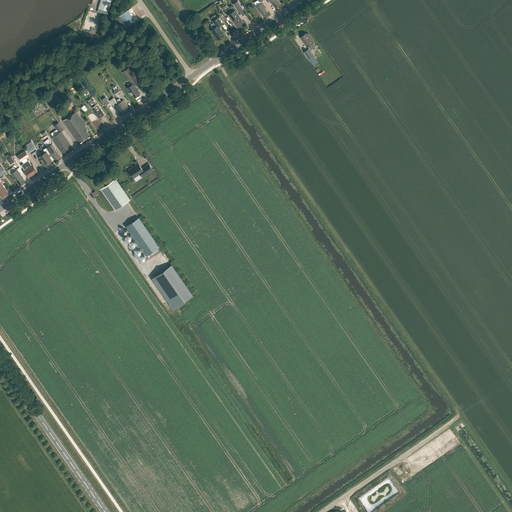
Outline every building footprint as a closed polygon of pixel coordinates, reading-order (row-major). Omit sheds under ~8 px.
[(106,0),(100,0),(98,10),(107,13),(111,2),(106,0)] [(233,4),(237,9),(228,15),(236,27),(243,22),(236,11),(238,10),(238,11),(242,8),(237,1),(233,4)] [(265,8),(266,7),(262,2),(256,6),(262,15),(267,11),(265,8)] [(135,20),(128,10),(119,16),(117,18),(120,22),(122,20),(126,26),(135,20)] [(224,35),(219,26),(223,24),(218,17),(213,21),(216,26),(211,30),(218,39),(224,35)] [(302,37),(301,38),(307,47),(314,42),(308,33),(307,34),(306,33),(301,36),(302,37)] [(308,58),(313,55),(308,48),(303,52),(308,58)] [(127,88),(134,97),(140,93),(134,84),(138,81),(128,67),(123,71),(128,80),(129,79),(132,84),(127,88)] [(61,104),(66,111),(74,106),(69,98),(61,104)] [(120,113),(121,114),(124,111),(118,103),(117,104),(114,98),(110,101),(114,106),(113,106),(118,114),(120,113)] [(118,103),(124,111),(128,109),(127,108),(128,107),(123,99),(121,101),(120,100),(118,101),(119,103),(118,103)] [(101,121),(99,118),(105,114),(97,104),(94,100),(89,103),(92,108),(97,115),(90,119),(95,125),(98,129),(103,125),(101,121)] [(90,135),(87,130),(88,129),(85,125),(86,125),(77,111),(63,120),(77,141),(79,139),(81,142),(90,135)] [(58,121),(53,125),(58,132),(63,128),(58,121)] [(57,142),(62,149),(68,144),(64,138),(65,137),(61,131),(54,135),(59,142),(57,142)] [(46,147),(54,159),(60,155),(52,143),(46,135),(42,138),(47,146),(46,147)] [(28,150),(31,154),(37,150),(34,145),(28,150)] [(39,156),(45,165),(52,160),(54,158),(54,159),(46,147),(43,149),(45,152),(39,156)] [(18,155),(22,161),(29,156),(25,150),(18,155)] [(23,170),(28,177),(37,171),(32,163),(31,164),(28,160),(21,165),(24,169),(23,170)] [(0,199),(9,193),(0,180),(0,178),(7,174),(4,169),(5,169),(0,162),(0,199)] [(149,163),(145,166),(142,168),(138,163),(128,170),(134,178),(140,174),(142,177),(153,169),(149,163)] [(25,181),(17,169),(11,173),(19,185),(25,181)] [(100,189),(115,210),(130,199),(116,178),(100,189)] [(126,226),(146,255),(159,246),(139,217),(126,226)] [(172,264),(152,277),(174,308),(193,295),(172,264)]
